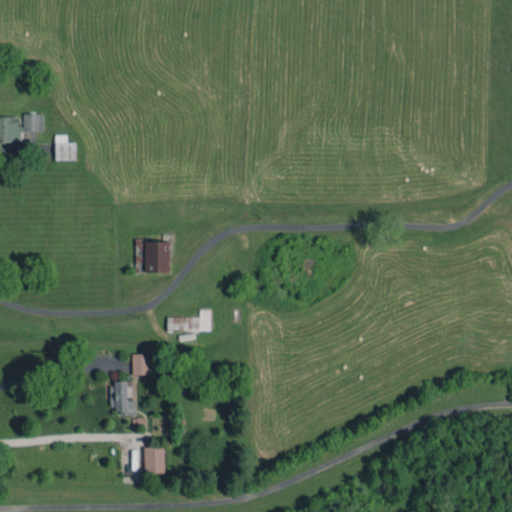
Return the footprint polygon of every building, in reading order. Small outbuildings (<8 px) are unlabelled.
[(42,113),(23,113),(23,130),(42,131),(42,113)] [(17,116),(0,115),(0,141),(21,141),(21,126),(18,126),(17,116)] [(55,159),(76,159),(76,142),(67,142),(67,134),(55,134),(55,159)] [(168,272),(169,241),(144,241),(143,271),(168,272)] [(209,308),(198,309),(199,316),(166,316),(167,330),(210,329),(209,308)] [(149,353),(131,353),(132,374),(149,374),(149,353)] [(134,414),(134,399),(126,399),(126,380),(110,380),(110,406),(117,406),(117,414),(134,414)] [(164,472),(163,446),(143,447),(144,473),(164,472)]
